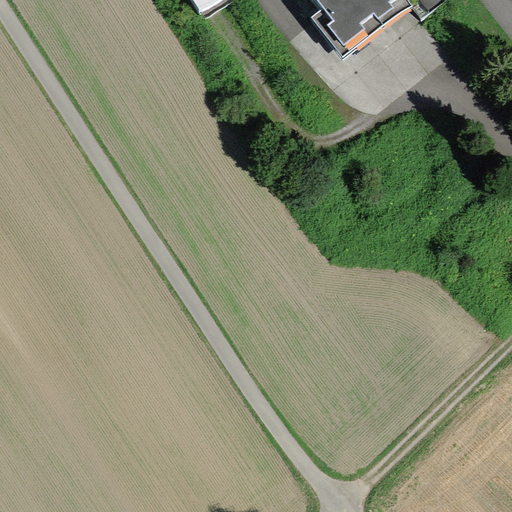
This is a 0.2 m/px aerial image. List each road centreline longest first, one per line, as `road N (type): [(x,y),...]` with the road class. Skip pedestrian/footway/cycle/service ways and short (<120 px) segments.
road 1 (track): [(337,507),(232,365),(0,9)]
road 2 (track): [(397,91),(349,128),(305,134),(266,96),(209,7)]
road 3 (track): [(511,339),(337,507)]
